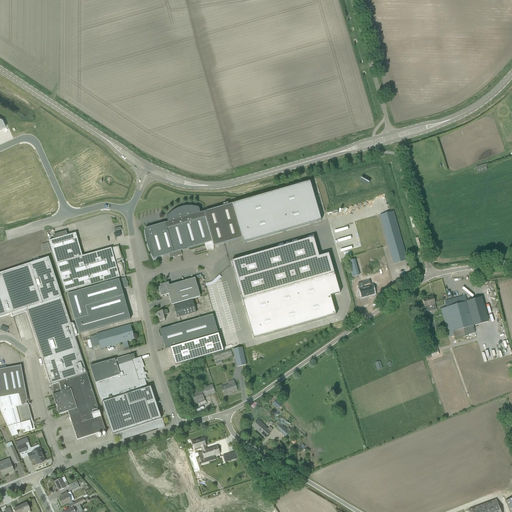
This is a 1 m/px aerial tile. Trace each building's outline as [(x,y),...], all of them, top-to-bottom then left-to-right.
[(476,167),(478,173),(488,170),(486,164),(476,167)] [(169,223),(145,229),(154,259),(169,254),(170,259),(174,258),(175,257),(177,256),(178,257),(182,255),(181,251),(212,242),(214,246),(242,238),(244,243),(321,221),(310,182),(200,214),(198,209),(193,208),(189,207),(184,208),(179,209),(175,211),(171,214),(169,216),(167,218),(169,223)] [(393,211),(379,216),(393,265),(407,261),(393,211)] [(54,258),(66,293),(125,276),(121,263),(123,263),(122,260),(122,259),(118,246),(82,257),(76,234),(49,241),(54,258)] [(313,238),(231,261),(254,339),(336,315),(330,296),(340,293),(328,254),(319,257),(313,238)] [(68,412),(77,440),(105,431),(48,257),(0,273),(0,317),(16,312),(17,316),(26,313),(50,385),(50,386),(52,391),(53,390),(54,395),(53,395),(60,414),(68,412)] [(348,261),(352,277),(360,275),(356,259),(348,261)] [(67,295),(79,334),(130,320),(126,306),(122,289),(128,288),(126,278),(67,295)] [(168,295),(172,305),(200,297),(195,278),(169,286),(168,283),(160,285),(160,287),(158,288),(159,289),(158,289),(159,289),(160,291),(159,292),(160,294),(161,297),(168,295)] [(362,283),(358,284),(362,298),(366,296),(366,297),(367,297),(367,296),(368,296),(369,296),(374,294),(371,286),(364,288),(362,283)] [(435,304),(433,296),(422,299),(424,306),(422,307),(424,311),(429,310),(430,311),(433,310),(432,305),(435,304)] [(447,311),(442,313),(443,317),(446,327),(451,326),(454,336),(455,338),(463,336),(475,333),(475,332),(473,326),(467,302),(466,301),(465,296),(445,301),(447,311)] [(481,298),(467,302),(473,326),(488,322),(481,298)] [(173,306),(177,318),(196,313),(193,300),(173,306)] [(157,313),(159,322),(165,320),(163,316),(168,315),(167,310),(162,311),(157,313)] [(164,329),(160,330),(165,347),(167,346),(168,349),(170,348),(175,366),(223,352),(218,334),(213,315),(164,329)] [(130,325),(96,334),(101,349),(134,339),(130,325)] [(429,344),(432,354),(438,352),(435,342),(429,344)] [(233,350),(237,367),(246,365),(242,347),(233,350)] [(216,366),(220,364),(222,364),(221,360),(232,357),(230,351),(213,356),(216,366)] [(130,355),(90,367),(95,384),(102,403),(112,435),(161,419),(151,388),(130,395),(130,394),(141,390),(148,388),(147,385),(143,387),(141,380),(145,379),(146,379),(143,368),(144,368),(141,357),(136,359),(131,360),(130,355)] [(0,410),(13,437),(18,434),(17,431),(22,429),(23,433),(35,430),(28,404),(29,404),(27,393),(26,393),(21,366),(0,369),(0,410)] [(229,385),(222,388),(223,391),(224,395),(237,391),(235,386),(234,384),(229,385)] [(191,392),(195,405),(205,401),(203,397),(215,393),(212,385),(191,392)] [(273,404),(279,409),(282,405),(277,400),(273,404)] [(252,427),(265,439),(270,433),(265,428),(265,427),(258,420),(252,427)] [(275,428),(285,437),(291,430),(289,428),(287,430),(279,423),(275,428)] [(27,438),(15,443),(20,454),(26,451),(28,456),(29,457),(30,461),(34,459),(37,464),(39,463),(40,464),(43,463),(43,462),(45,461),(40,449),(38,450),(37,446),(27,450),(25,444),(29,443),(27,438)] [(202,452),(204,459),(219,454),(217,447),(206,450),(203,439),(192,443),(194,450),(201,448),(202,452)] [(13,447),(8,449),(15,464),(20,462),(13,447)] [(236,452),(229,454),(231,461),(238,458),(236,452)] [(6,460),(0,462),(0,468),(1,471),(3,475),(14,471),(12,467),(11,464),(7,465),(6,460)] [(254,473),(257,476),(262,470),(258,467),(254,473)] [(265,482),(270,485),(274,478),(270,475),(265,482)] [(54,482),(59,491),(66,488),(69,486),(66,482),(64,483),(61,479),(54,482)] [(59,499),(62,506),(71,502),(67,493),(61,496),(62,498),(59,499)] [(67,511),(63,511),(78,511),(76,506),(79,505),(82,503),(84,502),(83,500),(83,499),(81,500),(73,503),(73,504),(74,507),(73,508),(72,508),(67,511)] [(469,510),(469,511),(500,511),(496,500),(469,510)] [(26,503),(20,506),(22,511),(26,511),(27,511),(30,510),(26,503)]
